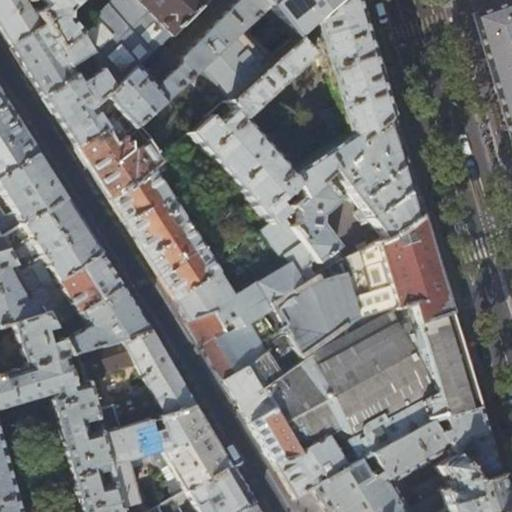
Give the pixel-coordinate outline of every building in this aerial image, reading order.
[(20,2),(23,0),(0,0),(0,32),(8,46),(40,26),(33,14),(32,13),(29,16),(20,2)] [(24,0),(25,1),(26,0),(38,0),(43,5),(33,14),(40,26),(55,51),(75,34),(76,32),(65,21),(65,12),(77,0),(24,0)] [(234,0),(176,59),(176,66),(151,88),(132,67),(108,89),(88,108),(95,121),(111,108),(122,120),(104,135),(111,146),(133,126),(271,0),(234,0)] [(133,0),(147,13),(168,35),(169,36),(207,0),(133,0)] [(225,108),(220,112),(223,116),(212,126),(204,117),(185,135),(266,225),(278,215),(282,210),(275,201),(293,186),(300,194),(354,146),(352,143),(387,114),(379,87),(352,0),(334,0),(280,49),(221,102),(225,108)] [(496,82),(500,99),(492,101),(506,147),(511,144),(511,4),(476,16),(480,30),(487,55),(496,82)] [(168,35),(147,13),(128,30),(106,5),(76,32),(75,34),(87,54),(90,59),(93,63),(95,67),(98,72),(108,89),(132,67),(168,35)] [(55,51),(40,26),(8,46),(25,71),(40,96),(71,77),(66,68),(87,54),(75,34),(55,51)] [(76,85),(71,77),(40,96),(56,121),(73,146),(101,131),(95,121),(88,108),(108,89),(98,72),(76,85)] [(0,102),(0,174),(33,154),(9,117),(0,102)] [(402,167),(387,114),(352,143),(354,146),(300,194),(282,210),(278,215),(317,270),(340,259),(341,259),(316,223),(317,216),(332,202),(333,195),(342,189),(357,209),(353,212),(353,216),(358,223),(361,223),(365,220),(380,239),(392,234),(417,215),(402,167)] [(104,135),(101,131),(73,146),(89,172),(106,199),(156,161),(145,144),(130,154),(126,146),(140,137),(133,126),(111,146),(104,135)] [(33,154),(0,174),(0,195),(9,211),(1,216),(0,214),(0,236),(61,198),(45,173),(33,154)] [(169,181),(156,161),(106,199),(137,247),(170,299),(212,272),(211,271),(213,269),(159,188),(169,181)] [(61,198),(0,236),(0,243),(4,250),(5,252),(27,238),(40,258),(17,272),(30,294),(41,287),(53,280),(96,253),(79,225),(61,198)] [(317,270),(278,215),(266,225),(254,236),(266,252),(270,249),(277,258),(279,257),(284,265),(231,297),(213,269),(211,271),(212,272),(170,299),(180,314),(184,320),(210,313),(217,326),(222,335),(244,323),(267,310),(263,303),(310,275),(317,270)] [(422,232),(417,215),(392,234),(380,239),(364,248),(355,252),(341,259),(340,259),(344,273),(315,281),(310,275),(263,303),(267,310),(268,309),(285,338),(284,339),(296,360),(351,321),(405,305),(410,323),(446,313),(422,232)] [(355,252),(364,248),(362,243),(353,247),(355,252)] [(5,252),(4,250),(0,251),(0,326),(8,324),(42,314),(34,299),(23,302),(3,268),(13,264),(12,263),(5,252)] [(96,253),(53,280),(68,303),(63,306),(63,305),(56,309),(41,287),(30,294),(34,299),(42,314),(50,327),(51,328),(117,286),(110,275),(96,253)] [(74,352),(146,330),(132,308),(117,286),(51,328),(57,339),(67,355),(74,352)] [(282,370),(256,389),(268,410),(294,453),(296,457),(325,441),(324,438),(331,434),(342,441),(343,445),(354,460),(366,454),(426,422),(474,408),(459,358),(446,313),(410,323),(405,305),(351,321),(296,360),(282,370)] [(222,335),(217,326),(210,313),(184,320),(195,338),(197,342),(222,335)] [(0,511),(114,511),(107,482),(98,485),(95,472),(104,469),(95,435),(94,432),(82,435),(82,433),(81,428),(79,424),(91,420),(81,382),(70,385),(62,358),(68,356),(67,355),(57,339),(46,342),(42,330),(50,327),(42,314),(8,324),(22,366),(0,373),(0,511)] [(262,352),(244,323),(222,335),(197,342),(212,367),(220,381),(242,367),(243,364),(262,352)] [(161,355),(146,330),(74,352),(81,382),(91,420),(94,432),(95,435),(144,420),(155,417),(191,406),(161,355)] [(269,348),(262,352),(243,364),(242,367),(220,381),(238,410),(246,424),(268,410),(256,389),(282,370),(269,348)] [(209,435),(191,406),(155,417),(158,428),(148,431),(144,420),(95,435),(104,469),(107,482),(114,511),(137,511),(132,503),(122,459),(150,451),(152,457),(155,458),(161,456),(181,492),(227,466),(209,435)] [(484,442),(474,408),(426,422),(443,447),(449,455),(468,483),(494,475),(484,442)] [(269,461),(294,453),(268,410),(246,424),(249,428),(269,461)] [(385,483),(443,447),(426,422),(366,454),(377,471),(366,478),(354,460),(309,487),(319,503),(323,511),(423,511),(418,503),(403,511),(385,483)] [(294,453),(269,461),(272,465),(291,497),(309,487),(354,460),(343,445),(332,451),(325,441),(296,457),(294,453)] [(505,511),(500,494),(494,475),(468,483),(449,455),(432,467),(443,485),(443,488),(435,491),(435,493),(418,503),(423,511),(505,511)] [(145,511),(236,511),(249,504),(237,484),(227,466),(181,492),(145,511)]
